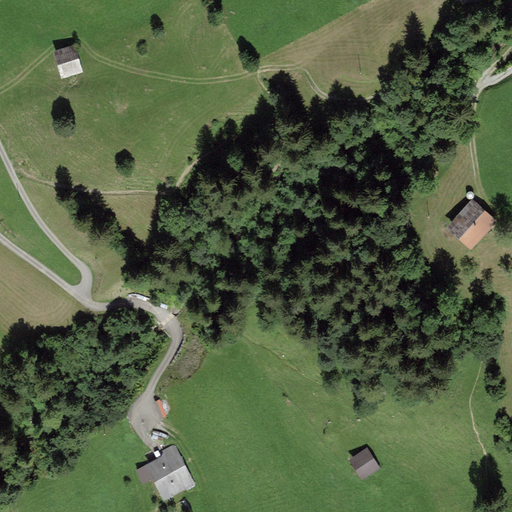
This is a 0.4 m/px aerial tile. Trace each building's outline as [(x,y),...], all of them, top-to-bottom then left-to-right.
[(73,49),(58,53),(64,73),(79,69),(73,49)] [(476,205),(457,223),(473,241),(493,222),(476,205)] [(160,400),(153,403),(160,419),(167,416),(160,400)] [(158,462),(170,489),(193,479),(181,452),(158,462)] [(366,452),(350,461),(359,478),(375,469),(366,452)]
